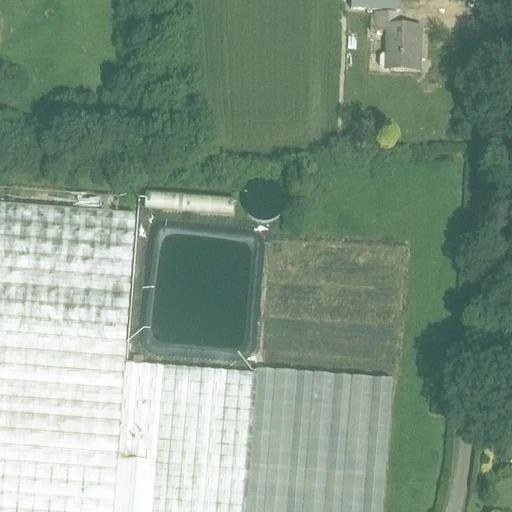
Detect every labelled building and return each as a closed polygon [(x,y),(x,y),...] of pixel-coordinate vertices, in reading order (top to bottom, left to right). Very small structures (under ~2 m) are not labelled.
[(398,0),(350,0),(351,10),(398,12),(398,0)] [(370,14),(370,30),(387,31),(386,56),(382,56),(379,59),(379,68),(382,70),(418,72),(420,28),(397,27),(397,16),(370,14)] [(242,201),(242,203),(242,205),(243,207),(243,209),(244,211),(245,213),(246,214),(247,216),(249,218),(251,219),(253,221),(256,222),(258,223),(261,223),(264,223),(267,223),(269,222),(273,221),(276,219),(278,217),(279,216),(281,214),(282,212),(283,210),(284,208),(284,206),(285,203),(285,202),(284,199),(284,197),(283,195),(283,193),(281,191),(280,189),(278,187),(276,185),(274,184),(271,182),(269,182),(266,181),(262,181),(260,181),(258,182),(254,183),(252,184),(251,185),(249,186),(247,188),(246,190),(245,191),(244,193),(243,195),(243,197),(242,199),(242,201)] [(0,200),(0,511),(382,511),(393,376),(258,365),(254,369),(125,358),(137,211),(0,200)] [(486,318),(505,320),(509,290),(489,288),(486,318)] [(489,386),(511,388),(511,349),(493,348),(489,386)]
